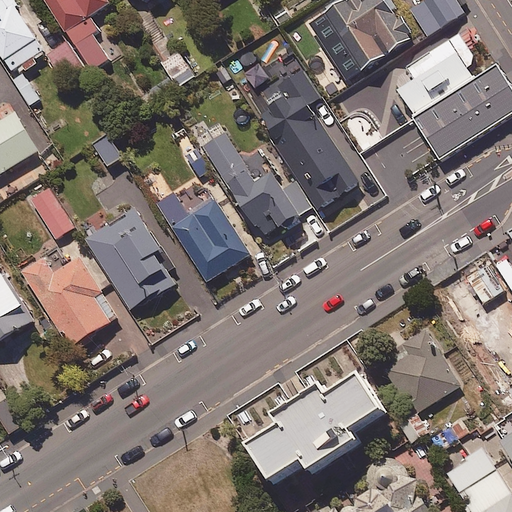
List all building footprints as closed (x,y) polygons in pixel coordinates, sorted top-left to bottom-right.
[(0,0),(0,51),(12,72),(17,69),(20,74),(38,63),(36,59),(47,52),(14,0),(0,0)] [(111,3),(109,0),(47,0),(94,70),(110,59),(93,34),(100,30),(91,17),(111,3)] [(346,0),(310,23),(348,81),(414,39),(411,34),(413,33),(403,16),(399,19),(386,0),(346,0)] [(457,0),(426,0),(411,10),(428,36),(465,12),(457,0)] [(400,90),(416,115),(475,78),(469,68),(473,64),(475,55),(461,34),(408,67),(416,79),(400,90)] [(197,76),(180,52),(164,64),(180,88),(197,76)] [(511,84),(498,63),(475,78),(416,115),(414,117),(441,160),(511,115),(511,84)] [(298,181),(314,205),(317,210),(360,181),(309,106),(322,97),(304,70),(280,87),(287,97),(258,116),(301,179),(298,181)] [(0,174),(39,151),(16,113),(0,122),(0,174)] [(314,205),(298,181),(286,189),(274,171),(259,181),(226,132),(204,147),(266,238),(314,205)] [(123,158),(112,137),(96,146),(108,167),(123,158)] [(74,227),(45,187),(30,198),(59,238),(74,227)] [(191,216),(176,193),(159,204),(208,282),(251,255),(217,200),(191,216)] [(162,250),(138,210),(89,240),(131,310),(175,283),(157,253),(162,250)] [(55,274),(45,257),(23,271),(71,347),(121,316),(83,256),(55,274)] [(0,341),(34,320),(0,267),(0,341)] [(439,313),(492,391),(511,377),(511,331),(508,326),(511,323),(511,320),(489,287),(460,307),(456,302),(439,313)] [(461,385),(424,329),(403,343),(410,354),(387,370),(417,415),(461,385)] [(251,448),(274,485),(305,465),(312,476),(365,443),(358,433),(390,413),(366,374),(332,396),(325,384),(276,415),(284,427),(251,448)] [(506,420),(496,426),(511,451),(511,412),(504,418),(506,420)] [(430,432),(420,416),(401,428),(411,444),(430,432)] [(462,420),(428,441),(436,453),(469,432),(462,420)] [(511,511),(511,487),(489,450),(471,461),(473,464),(454,476),(476,511),(511,511)] [(430,511),(417,489),(419,479),(410,477),(408,470),(404,464),(399,460),(393,458),(385,458),(376,462),(368,468),(366,476),(368,485),(370,489),(357,497),(355,506),(349,506),(344,508),(341,511),(340,511),(337,507),(333,509),(331,506),(319,511),(430,511)]
